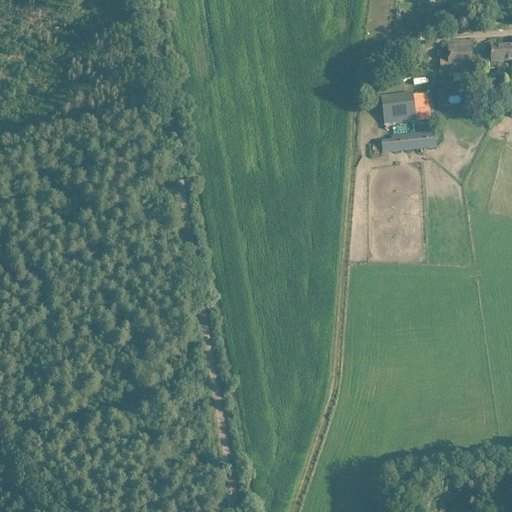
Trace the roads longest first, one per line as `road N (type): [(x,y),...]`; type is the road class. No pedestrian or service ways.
road 1 (track): [(233,511),(143,0)]
road 2 (track): [(292,511),(332,397),(359,77),(389,61)]
road 3 (track): [(0,156),(166,128)]
road 4 (unclassified): [(389,61),(470,33),(511,34)]
